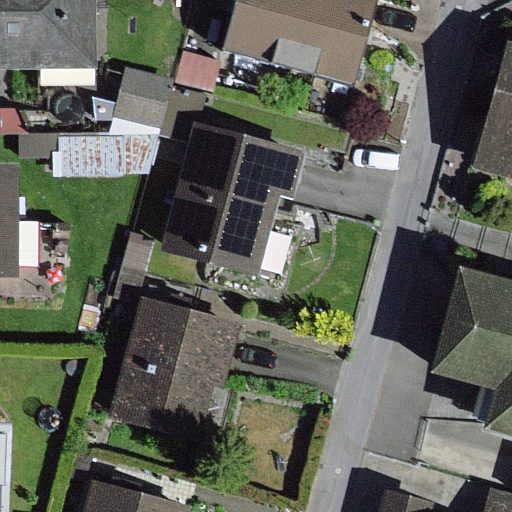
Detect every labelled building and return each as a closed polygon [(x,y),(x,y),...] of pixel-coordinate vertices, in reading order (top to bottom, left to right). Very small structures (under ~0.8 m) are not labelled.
[(0,0),(0,68),(98,70),(97,0),(0,0)] [(228,0),(213,57),(359,96),(385,0),(228,0)] [(511,42),(477,169),(511,178),(511,42)] [(172,81),(125,70),(114,119),(161,130),(172,81)] [(307,152),(196,122),(161,252),(260,278),(282,197),(294,200),(307,152)] [(21,164),(0,163),(0,278),(20,279),(21,164)] [(511,280),(460,266),(431,374),(495,391),(484,429),(511,436),(511,280)] [(242,323),(139,296),(106,418),(200,443),(215,387),(224,390),(242,323)] [(192,511),(193,507),(91,480),(82,511),(192,511)] [(429,511),(432,506),(385,493),(380,511),(511,511),(511,497),(493,493),(487,511),(429,511)]
